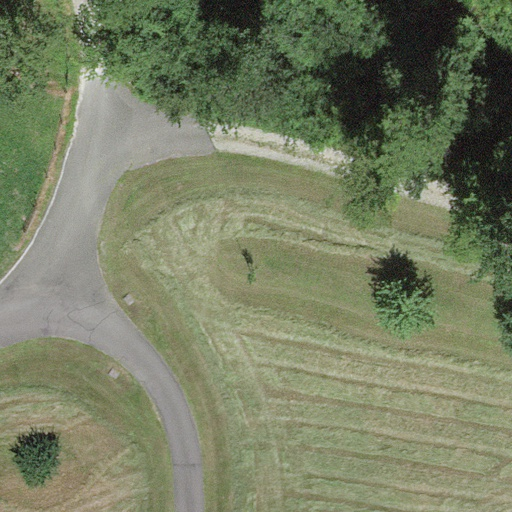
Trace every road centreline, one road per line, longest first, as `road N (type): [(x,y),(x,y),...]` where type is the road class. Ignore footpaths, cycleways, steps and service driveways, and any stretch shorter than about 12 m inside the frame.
road 1 (track): [(511,220),(254,223),(50,143)]
road 2 (track): [(10,0),(31,49),(63,207),(59,276),(0,339)]
road 3 (track): [(59,276),(137,318),(185,395),(189,511)]
